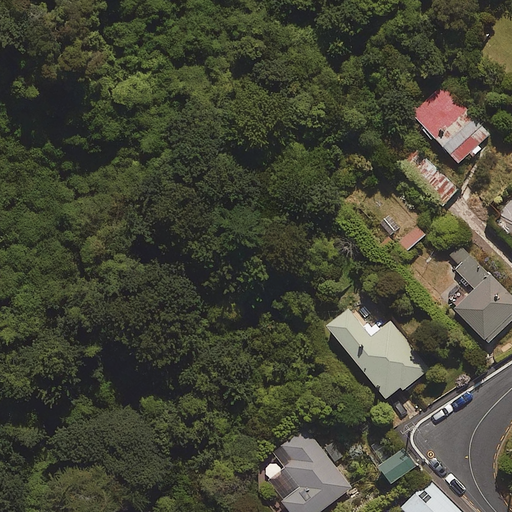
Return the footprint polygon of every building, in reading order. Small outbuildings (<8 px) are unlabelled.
[(490,138),(439,85),(407,115),(458,169),(490,138)] [(459,193),(414,152),(399,169),(443,210),(459,193)] [(426,237),(417,228),(398,246),(407,255),(426,237)] [(511,325),(511,301),(460,247),(446,261),(476,293),(454,315),(487,349),(511,325)] [(371,343),(348,316),(326,334),(388,408),(429,373),(390,327),(371,343)] [(322,511),(354,488),(307,429),(255,470),(287,511),(322,511)] [(337,437),(325,444),(336,463),(348,456),(337,437)] [(415,471),(403,455),(378,475),(390,491),(415,471)] [(457,511),(430,483),(401,511),(457,511)]
